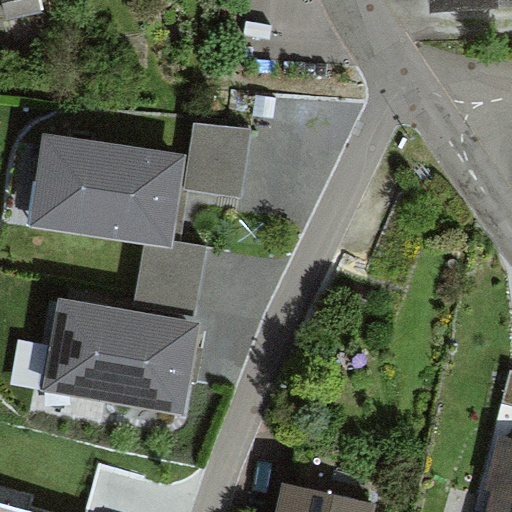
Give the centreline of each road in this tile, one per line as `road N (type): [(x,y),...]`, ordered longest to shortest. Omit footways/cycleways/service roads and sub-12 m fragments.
road 1 (residential): [(407,83),(370,135),(261,370),(207,511)]
road 2 (residential): [(434,116),(511,229)]
